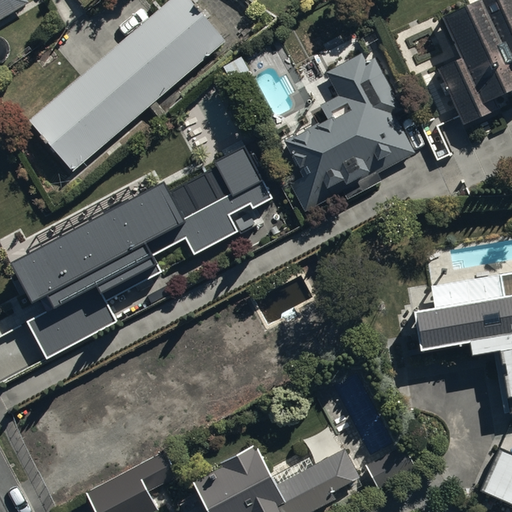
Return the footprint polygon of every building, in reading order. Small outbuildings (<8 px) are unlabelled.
[(27,0),(0,0),(0,17),(28,1),(27,0)] [(188,0),(163,0),(27,119),(72,171),(223,40),(188,0)] [(511,0),(475,0),(442,16),(461,58),(438,69),(464,125),(500,108),(496,99),(511,91),(511,0)] [(360,52),(326,70),(337,93),(318,102),(325,117),(281,138),(299,175),(288,180),(302,210),(343,191),(346,197),(381,180),(376,170),(414,152),(390,103),(396,99),(376,58),(365,63),(360,52)] [(166,173),(4,253),(24,292),(16,295),(25,313),(15,318),(37,361),(126,316),(118,300),(175,272),(167,256),(180,250),(187,265),(250,233),(245,222),(283,203),(246,128),(202,151),(221,189),(184,208),(166,173)] [(34,205),(0,139),(0,247),(28,232),(18,213),(34,205)] [(433,303),(411,307),(417,348),(465,340),(467,353),(495,348),(506,412),(511,411),(511,268),(430,283),(433,303)] [(347,314),(282,347),(300,381),(364,347),(347,314)] [(87,376),(47,395),(67,437),(122,411),(136,439),(210,403),(207,398),(230,387),(199,324),(125,359),(128,364),(90,382),(87,376)] [(220,462),(191,478),(209,511),(310,511),(336,498),(332,490),(358,476),(342,446),(274,483),(250,439),(217,456),(220,462)] [(403,444),(367,464),(378,484),(414,464),(403,444)] [(511,451),(497,445),(478,487),(511,503),(511,451)] [(163,448),(84,489),(95,511),(151,511),(156,510),(147,493),(178,476),(163,448)]
